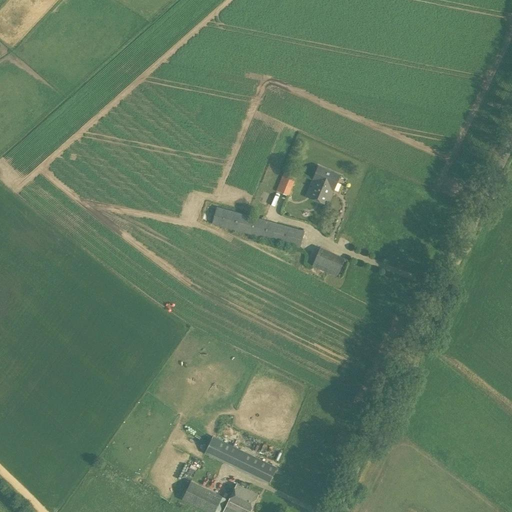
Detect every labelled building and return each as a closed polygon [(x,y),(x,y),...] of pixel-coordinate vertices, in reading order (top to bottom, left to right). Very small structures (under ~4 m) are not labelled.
[(340,175),(318,166),(313,178),(324,183),(321,190),(332,194),(340,175)] [(276,191),(288,196),(296,178),(284,173),(276,191)] [(306,196),(328,205),(332,194),(321,190),(324,183),(313,178),(306,196)] [(304,231),(216,206),(211,224),(300,248),(304,231)] [(336,274),(343,258),(321,249),(314,265),(336,274)] [(213,436),(205,453),(228,465),(269,484),(276,467),(213,436)] [(206,511),(214,511),(222,496),(191,481),(181,500),(206,511)] [(222,511),(249,511),(258,495),(236,484),(222,511)]
